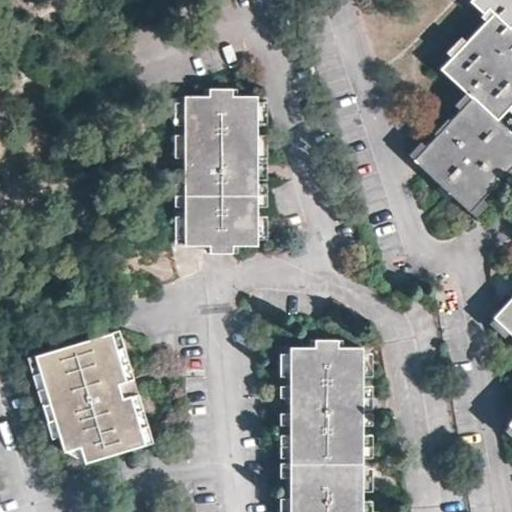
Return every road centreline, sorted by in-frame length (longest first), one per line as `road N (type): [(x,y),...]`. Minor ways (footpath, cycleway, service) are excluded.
road 1 (residential): [(331,272),(283,84),(251,26),(166,59)]
road 2 (residential): [(462,249),(436,257),(418,248),(339,0)]
road 3 (residential): [(331,272),(216,287),(232,472)]
road 4 (residential): [(425,511),(399,330),(331,272)]
road 5 (residential): [(462,249),(507,511)]
road 6 (residential): [(52,511),(185,476),(232,472)]
